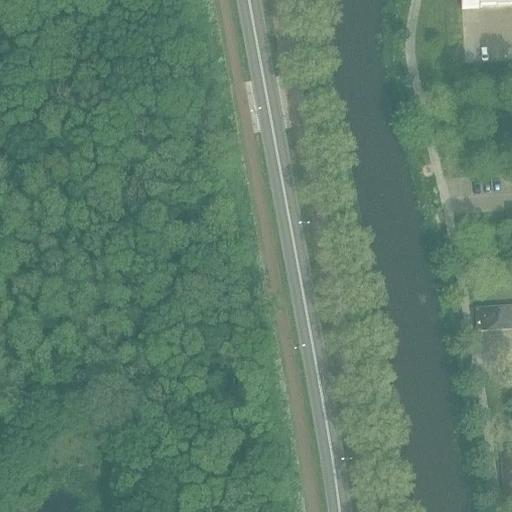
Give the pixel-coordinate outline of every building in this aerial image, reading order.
[(511,6),(511,0),(460,0),(461,10),(511,6)] [(511,323),(511,307),(499,308),(501,332),(511,331),(511,323)] [(499,308),(488,309),(489,333),(501,332),(499,308)] [(476,333),(489,333),(488,309),(475,310),(476,333)] [(511,448),(499,449),(500,462),(511,461),(511,448)] [(511,461),(500,462),(501,474),(511,473),(511,461)] [(511,473),(501,474),(502,485),(511,484),(511,473)] [(511,497),(511,484),(502,485),(503,498),(511,497)]
